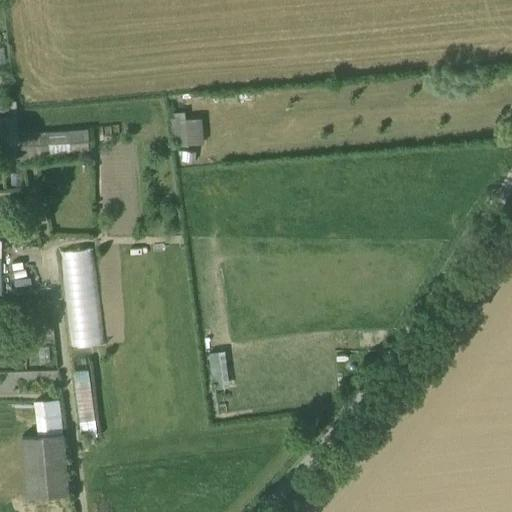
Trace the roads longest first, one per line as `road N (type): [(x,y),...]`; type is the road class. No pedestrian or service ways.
road 1 (unclassified): [(264,511),(397,351),(511,179)]
road 2 (track): [(80,511),(51,251),(31,170)]
